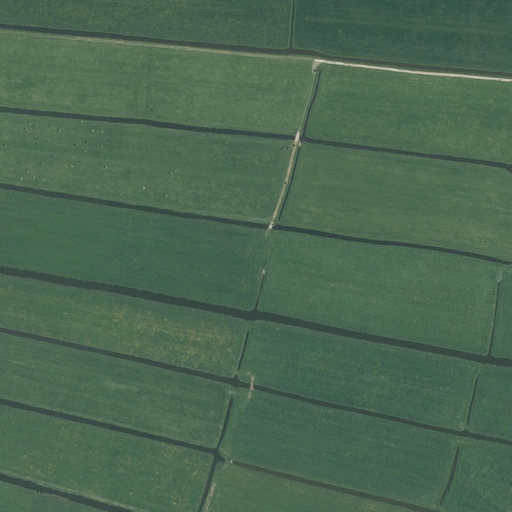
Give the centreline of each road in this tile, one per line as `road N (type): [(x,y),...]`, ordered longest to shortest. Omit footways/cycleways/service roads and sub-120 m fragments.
road 1 (track): [(0,31),(511,79)]
road 2 (track): [(0,470),(146,511)]
